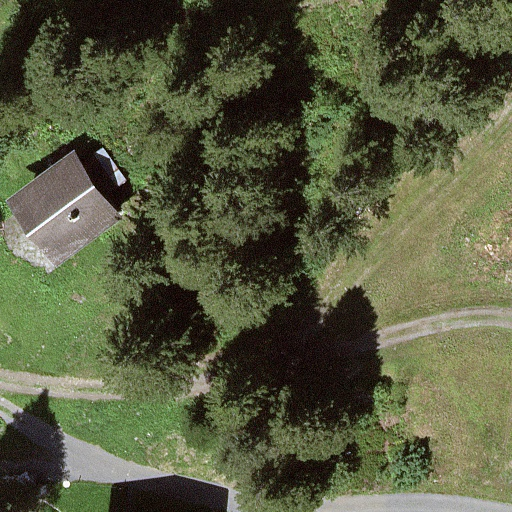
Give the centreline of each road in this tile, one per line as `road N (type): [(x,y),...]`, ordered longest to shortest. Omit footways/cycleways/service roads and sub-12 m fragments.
road 1 (track): [(483,511),(401,501),(223,498),(108,472),(0,472)]
road 2 (track): [(108,472),(0,404)]
